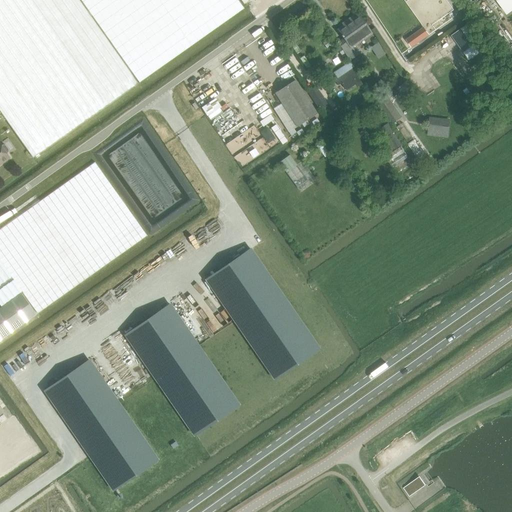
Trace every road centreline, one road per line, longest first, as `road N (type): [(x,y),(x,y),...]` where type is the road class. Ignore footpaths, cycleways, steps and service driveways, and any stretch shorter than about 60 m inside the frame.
road 1 (primary): [(511,278),(182,511)]
road 2 (primary): [(208,511),(511,295)]
road 3 (unclassified): [(0,207),(291,0)]
road 4 (unclassified): [(511,332),(245,511)]
road 5 (unknown): [(366,511),(337,472),(268,511)]
